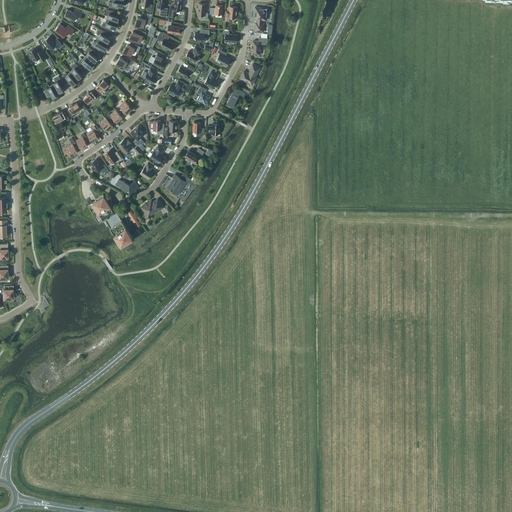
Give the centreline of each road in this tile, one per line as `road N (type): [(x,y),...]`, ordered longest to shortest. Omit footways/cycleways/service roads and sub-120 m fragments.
road 1 (secondary): [(354,0),(213,255),(130,348),(25,426),(2,480)]
road 2 (residential): [(0,320),(32,301),(20,277),(11,119),(0,120)]
road 3 (residential): [(75,160),(85,177),(134,200),(155,186),(184,143),(186,113)]
road 4 (residential): [(186,113),(214,109),(244,54),(247,0)]
